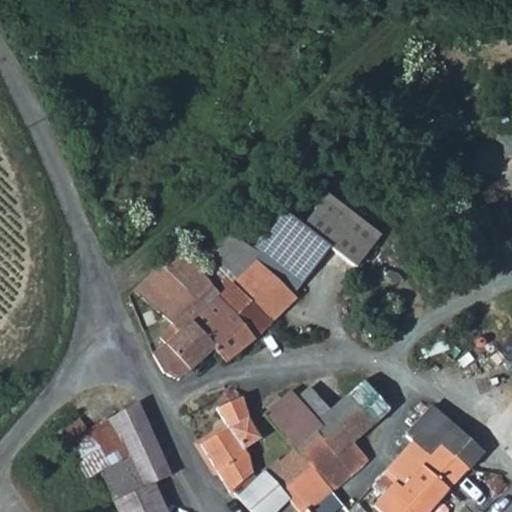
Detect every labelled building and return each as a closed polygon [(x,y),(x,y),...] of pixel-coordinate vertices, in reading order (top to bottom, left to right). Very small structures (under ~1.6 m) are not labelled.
[(307,240),(280,221),(260,252),(235,278),(232,281),(275,322),(300,298),(289,290),(295,283),(284,273),(307,240)] [(243,242),(231,236),(213,255),(235,278),(260,252),(243,242)] [(178,248),(161,264),(186,288),(200,274),(198,272),(178,248)] [(224,299),(247,325),(258,338),(275,322),(232,281),(235,278),(213,255),(198,272),(200,274),(224,299)] [(161,315),(186,288),(161,264),(133,291),(161,315)] [(191,322),(216,347),(230,361),(258,338),(247,325),(224,299),(200,274),(186,288),(206,305),(191,322)] [(181,332),(153,355),(162,371),(176,378),(216,347),(191,322),(206,305),(186,288),(161,315),(181,332)] [(367,320),(362,323),(370,344),(391,339),(383,316),(377,317),(375,310),(368,309),(365,314),(367,320)] [(346,396),(371,424),(386,409),(363,381),(346,396)] [(319,422),(317,421),(299,400),(292,392),(268,412),(302,449),(317,432),(322,426),(319,422)] [(338,403),(331,410),(319,422),(322,426),(317,432),(336,454),(351,441),(371,424),(346,396),(338,403)] [(227,429),(201,445),(229,491),(232,488),(237,495),(262,476),(256,468),(249,448),(265,437),(251,417),(245,397),(217,409),(227,429)] [(125,451),(142,485),(152,481),(170,474),(135,400),(82,428),(76,419),(55,432),(86,476),(125,451)] [(481,452),(432,405),(406,434),(412,440),(430,456),(440,444),(466,469),(481,452)] [(302,449),(307,457),(318,472),(332,490),(366,458),(351,441),(336,454),(317,432),(302,449)] [(384,496),(392,503),(386,511),(425,511),(466,469),(440,444),(430,456),(412,440),(383,473),(395,484),(384,496)] [(303,486),(318,472),(307,457),(293,472),(303,486)] [(273,511),(289,498),(269,471),(262,476),(237,495),(252,511),(273,511)] [(288,500),(299,511),(303,507),(313,503),(323,497),(332,490),(318,472),(303,486),(288,500)] [(378,479),(374,487),(384,496),(395,484),(383,473),(378,479)] [(505,485),(497,478),(488,488),(496,495),(505,485)] [(165,511),(152,481),(142,485),(113,498),(118,511),(165,511)] [(299,511),(297,511),(307,511),(332,490),(323,497),(313,503),(303,507),(299,511)] [(374,508),(378,511),(386,511),(392,503),(384,496),(374,508)]
